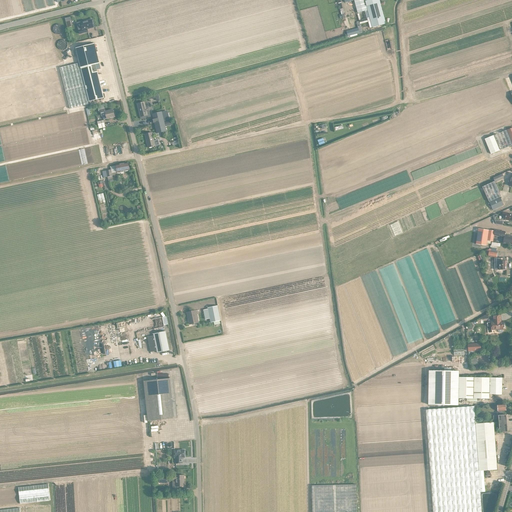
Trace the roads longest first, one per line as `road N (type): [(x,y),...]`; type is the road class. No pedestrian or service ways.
road 1 (unclassified): [(200,511),(197,429),(99,2)]
road 2 (track): [(135,380),(145,472),(0,486)]
road 3 (track): [(0,335),(171,304)]
road 4 (track): [(0,186),(137,157)]
